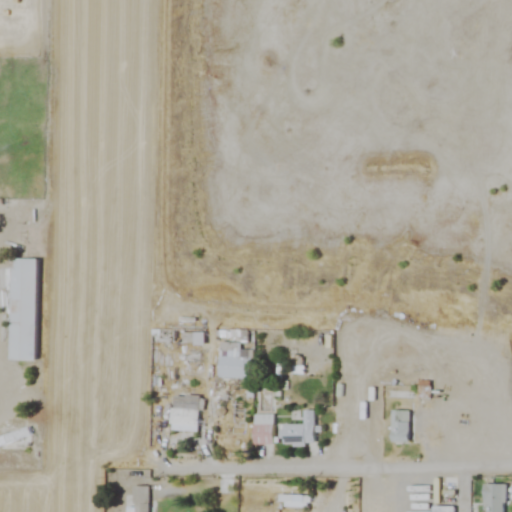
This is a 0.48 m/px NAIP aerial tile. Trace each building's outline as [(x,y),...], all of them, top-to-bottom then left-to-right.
[(9,359),(38,359),(38,259),(9,259),(9,359)] [(218,378),(251,378),(251,349),(241,349),(241,343),(227,343),(227,349),(218,349),(218,378)] [(445,378),(470,378),(470,363),(445,363),(445,378)] [(200,396),(172,396),(172,431),(200,431),(200,396)] [(313,410),(303,410),(303,424),(281,424),(282,445),(314,445),(313,410)] [(410,410),(391,410),(391,442),(410,442),(410,410)] [(273,445),(273,414),(253,414),(253,445),(273,445)] [(480,511),(505,511),(505,485),(481,484),(480,511)] [(148,511),(148,487),(131,487),(131,511),(148,511)] [(310,496),(279,496),(279,507),(310,507),(310,496)]
